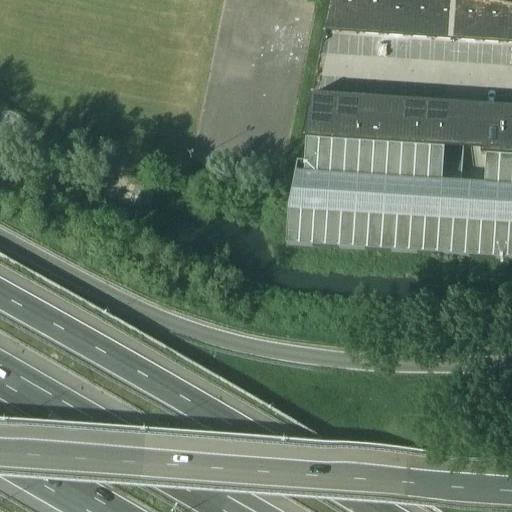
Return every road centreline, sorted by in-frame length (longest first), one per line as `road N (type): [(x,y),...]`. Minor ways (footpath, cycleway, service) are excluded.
road 1 (motorway): [(511,491),(0,456)]
road 2 (motorway): [(375,511),(0,296)]
road 3 (motorway): [(231,511),(0,377)]
road 4 (motorway): [(0,452),(104,511)]
